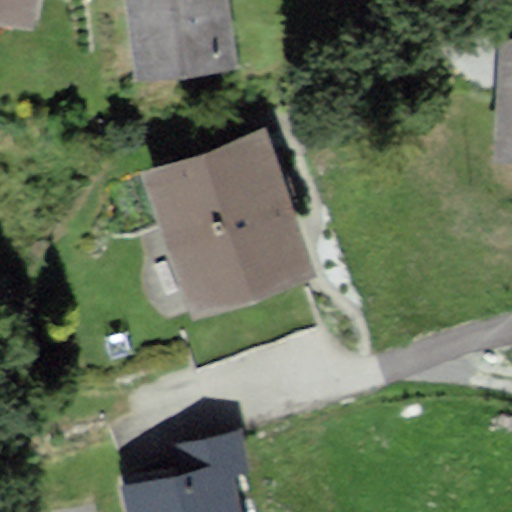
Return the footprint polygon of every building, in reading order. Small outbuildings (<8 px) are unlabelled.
[(32,0),(0,0),(0,30),(23,36),(32,0)] [(223,0),(118,0),(127,90),(232,80),(223,0)] [(511,42),(498,42),(493,167),(511,167),(511,42)] [(261,145),(136,185),(181,326),(306,286),(261,145)] [(174,483),(119,496),(122,511),(235,511),(229,485),(249,480),(241,442),(168,458),(174,483)]
